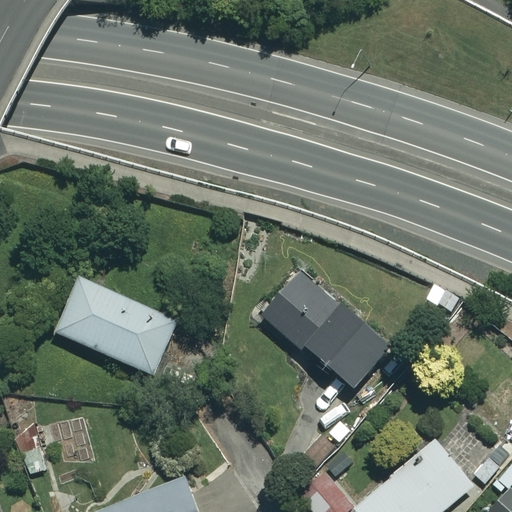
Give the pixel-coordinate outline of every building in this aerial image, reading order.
[(388,344),(299,271),(261,317),(300,349),(302,347),(352,388),(388,344)] [(175,322),(79,280),(56,334),(152,375),(175,322)] [(355,511),(443,511),(471,486),(432,443),(355,511)] [(348,511),(352,508),(321,471),(296,493),(311,511),(348,511)] [(193,511),(180,479),(99,511),(193,511)] [(511,511),(511,489),(489,511),(511,511)]
